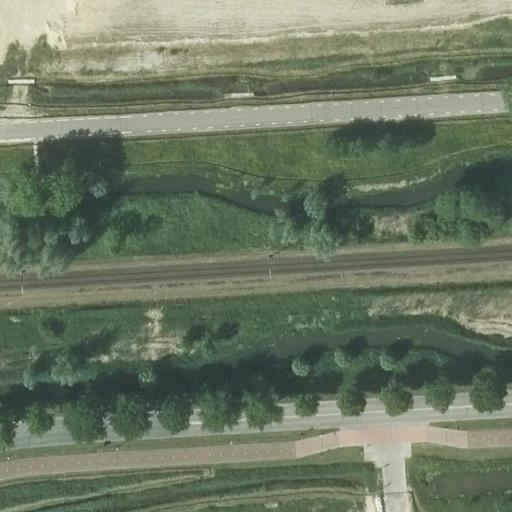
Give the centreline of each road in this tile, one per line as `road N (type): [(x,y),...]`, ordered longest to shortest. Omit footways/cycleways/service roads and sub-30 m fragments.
road 1 (unclassified): [(0,131),(511,100)]
road 2 (unclassified): [(0,439),(386,413)]
road 3 (unclassified): [(386,413),(511,406)]
